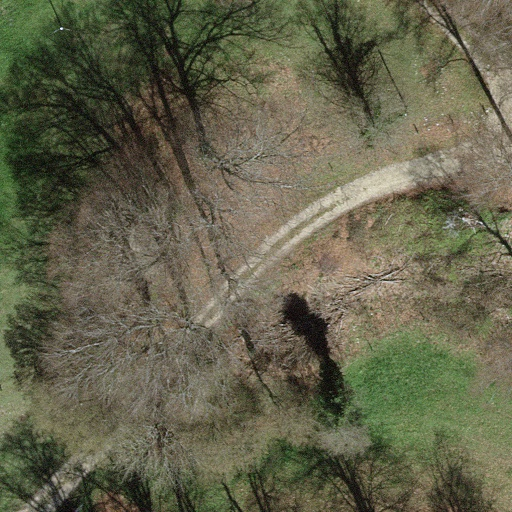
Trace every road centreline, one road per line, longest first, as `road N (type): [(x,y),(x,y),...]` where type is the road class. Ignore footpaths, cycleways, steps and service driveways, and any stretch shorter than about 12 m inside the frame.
road 1 (track): [(511,178),(451,199),(173,369),(27,511)]
road 2 (track): [(511,83),(496,77),(426,0)]
